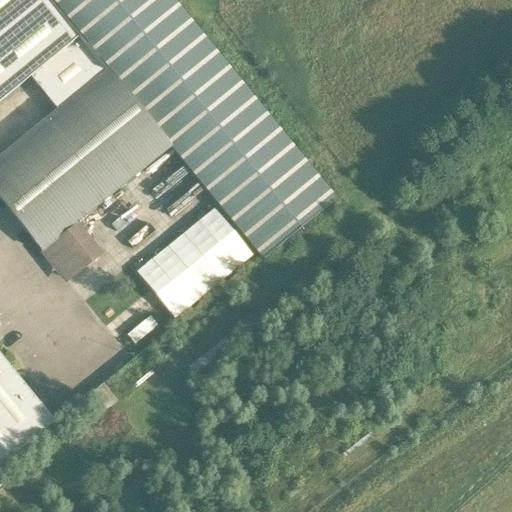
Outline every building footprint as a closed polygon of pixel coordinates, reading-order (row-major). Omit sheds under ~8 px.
[(335,201),(171,0),(0,0),(0,102),(30,78),(57,111),(107,69),(110,67),(171,147),(263,260),(335,201)] [(171,147),(107,69),(57,111),(0,157),(0,200),(41,251),(76,224),(171,147)] [(135,273),(173,321),(252,257),(213,210),(135,273)] [(90,265),(101,256),(77,225),(65,234),(53,244),(78,275),(90,265)] [(0,466),(52,424),(0,359),(0,466)]
